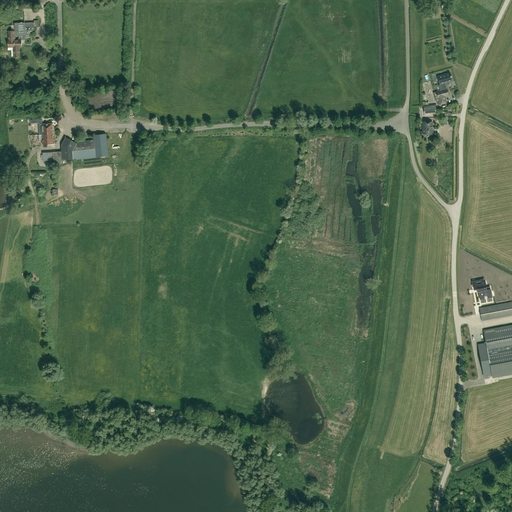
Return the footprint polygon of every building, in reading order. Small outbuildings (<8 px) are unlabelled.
[(23,10),(24,19),(33,19),(32,10),(23,10)] [(22,47),(22,40),(25,40),(25,38),(29,38),(29,31),(34,31),(34,27),(34,22),(15,23),(15,31),(9,31),(9,41),(8,41),(8,47),(13,47),(14,57),(20,57),(19,47),(22,47)] [(447,103),(446,99),(445,96),(448,95),(447,89),(446,89),(444,83),(446,83),(452,81),(451,77),(452,77),(451,75),(450,76),(450,73),(438,76),(440,84),(438,85),(440,91),(433,93),(436,102),(437,102),(438,105),(440,104),(440,105),(447,103)] [(432,129),(432,122),(423,122),(423,134),(432,134),(432,133),(433,133),(433,129),(432,129)] [(53,131),(53,123),(42,124),(38,124),(39,135),(42,135),(48,134),(47,132),(50,132),(50,131),(53,131)] [(43,161),(54,160),(54,164),(63,164),(62,160),(73,159),(73,160),(108,156),(106,134),(94,135),(94,140),(77,142),(77,143),(77,144),(66,137),(61,145),(62,152),(43,153),(43,155),(43,159),(43,161)] [(491,294),(490,287),(486,287),(484,280),(473,282),(474,288),(476,289),(477,289),(478,291),(479,291),(480,296),(487,295),(487,297),(492,297),(491,294)] [(511,314),(511,302),(479,308),(482,321),(511,314)] [(511,373),(511,325),(484,330),(486,343),(478,344),(484,376),(492,375),(492,377),(511,373)]
